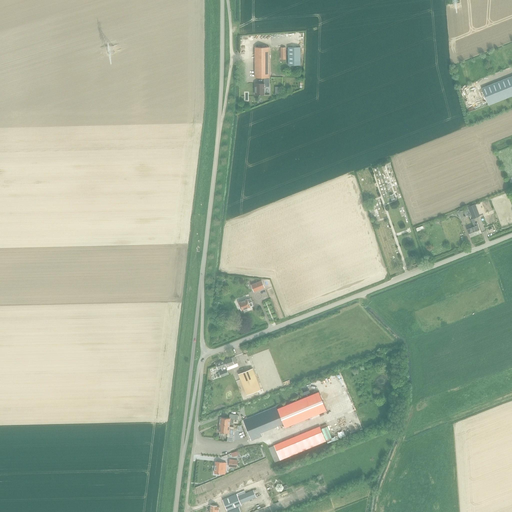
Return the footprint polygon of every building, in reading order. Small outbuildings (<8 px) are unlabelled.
[(269,47),(266,47),(255,47),(255,77),(264,77),(269,77),(269,47)] [(300,47),(288,47),(288,65),(300,65),(300,47)] [(511,75),(481,88),(488,105),(511,95),(511,75)] [(269,86),(269,77),(264,77),(264,84),(255,84),(255,95),(264,95),(264,86),(269,86)] [(475,204),(468,207),(472,218),(479,216),(475,204)] [(476,235),(473,226),(467,229),(470,237),(476,235)] [(262,280),(251,284),(254,291),(265,288),(262,280)] [(247,299),(238,302),(241,310),(250,306),(252,305),(251,301),(252,301),(250,298),(247,299)] [(228,368),(227,367),(237,363),(235,356),(216,363),(218,368),(222,367),(223,370),(219,372),(221,377),(228,374),(227,369),(228,368)] [(253,368),(238,374),(246,395),(261,389),(253,368)] [(275,407),(243,420),(251,440),(258,437),(262,435),(261,432),(282,423),(281,421),(282,421),(284,427),(327,410),(319,391),(277,408),(279,413),(278,414),(275,407)] [(238,420),(238,415),(230,414),(229,418),(220,417),(220,418),(219,418),(219,421),(220,421),(220,424),(229,425),(229,423),(232,423),(232,419),(238,420)] [(229,427),(229,425),(220,424),(219,427),(218,427),(218,430),(219,430),(219,432),(227,433),(227,436),(233,437),(234,427),(229,427)] [(280,460),(326,441),(320,426),(274,445),(280,460)] [(226,462),(216,461),(214,472),(225,473),(226,462)] [(283,488),(283,486),(283,485),(282,485),(282,484),(281,483),(279,482),(277,482),(276,482),(275,482),(274,483),(273,484),(273,485),(272,486),(272,488),(272,489),(272,490),(273,491),(275,493),(277,493),(278,493),(280,493),(281,492),(283,490),(283,488)] [(256,497),(253,490),(245,493),(244,493),(243,491),(222,499),(227,511),(239,506),(241,505),(241,503),(256,497)] [(217,504),(211,503),(209,511),(218,511),(219,505),(217,505),(217,504)]
